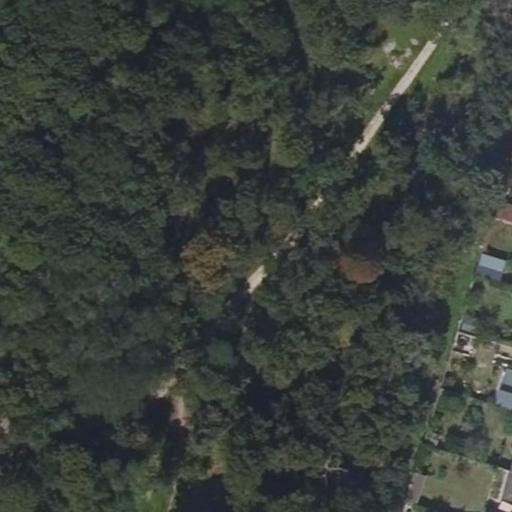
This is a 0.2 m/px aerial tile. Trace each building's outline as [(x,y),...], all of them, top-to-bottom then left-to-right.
[(511,207),(496,203),(492,217),(511,223),(511,207)] [(479,259),(475,273),(494,279),(498,265),(479,259)] [(485,339),(490,323),(462,315),(457,330),(485,339)] [(479,358),(485,339),(457,330),(451,350),(479,358)] [(511,511),(511,471),(509,470),(501,495),(511,498),(511,511)] [(411,511),(414,503),(404,500),(399,511),(411,511)]
